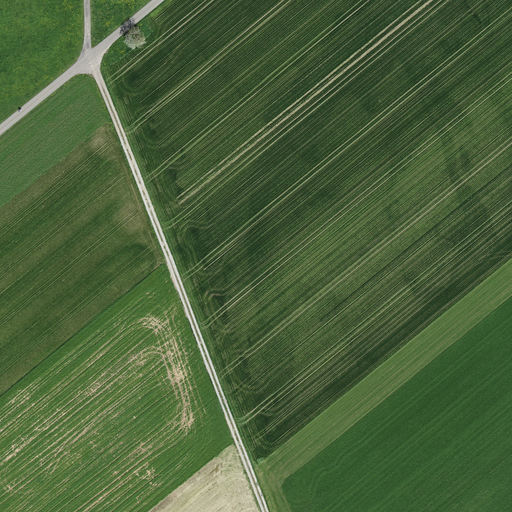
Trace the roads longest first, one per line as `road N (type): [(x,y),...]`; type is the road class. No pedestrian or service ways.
road 1 (track): [(262,511),(87,58)]
road 2 (unclassified): [(0,130),(158,0)]
